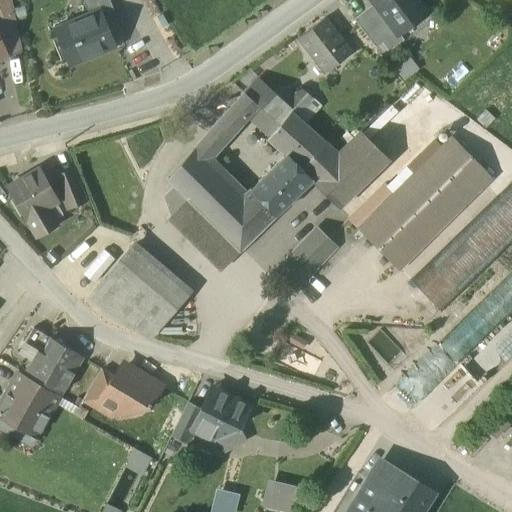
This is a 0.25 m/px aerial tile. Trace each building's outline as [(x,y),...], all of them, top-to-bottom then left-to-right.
[(0,0),(0,10),(3,19),(14,14),(10,0),(0,0)] [(82,0),(89,17),(100,12),(101,13),(113,8),(109,0),(82,0)] [(371,0),(374,3),(397,34),(398,33),(425,13),(414,0),(371,0)] [(384,40),(392,50),(404,40),(398,33),(397,34),(374,3),(353,19),(375,47),(384,40)] [(54,31),(68,65),(115,46),(101,13),(100,12),(89,17),(54,31)] [(0,20),(0,41),(6,55),(21,49),(14,14),(3,19),(0,20)] [(299,37),(324,71),(348,54),(323,20),(299,37)] [(419,68),(408,53),(392,65),(403,80),(419,68)] [(256,104),(279,124),(291,111),(292,112),(293,111),(258,79),(245,94),(256,104)] [(287,104),(298,115),(314,97),(316,95),(305,84),(287,104)] [(226,114),(238,125),(256,104),(245,94),(226,114)] [(314,97),(298,115),(306,122),(322,104),(314,97)] [(391,103),(361,131),(367,138),(397,110),(391,103)] [(287,154),(312,179),(338,153),(292,112),(291,111),(279,124),(268,138),(285,155),(287,154)] [(238,125),(226,114),(210,131),(222,142),(238,125)] [(167,179),(176,187),(239,250),(276,215),(250,189),(241,198),(204,161),(210,158),(223,143),(222,142),(210,131),(167,179)] [(361,131),(338,153),(312,179),(310,181),(338,209),(389,160),(367,138),(361,131)] [(433,135),(385,182),(395,192),(443,145),(433,135)] [(358,228),(399,270),(492,178),(450,137),(443,145),(395,192),(358,228)] [(250,189),(276,215),(310,181),(312,179),(287,154),(285,155),(250,189)] [(7,185),(36,236),(52,227),(42,211),(57,202),(37,168),(7,185)] [(52,176),(66,210),(87,201),(74,168),(52,176)] [(347,217),(358,228),(395,192),(385,182),(384,181),(347,217)] [(511,182),(410,281),(441,312),(511,243),(511,182)] [(221,268),(239,250),(176,187),(165,200),(171,219),(221,268)] [(317,228),(307,238),(327,256),(336,246),(317,228)] [(275,272),(294,290),(327,256),(307,238),(275,272)] [(190,290),(135,244),(90,297),(117,321),(149,338),(190,290)] [(105,247),(83,270),(96,283),(118,260),(105,247)] [(21,350),(34,358),(37,353),(41,356),(50,341),(51,340),(33,329),(21,350)] [(50,341),(41,356),(73,375),(82,360),(50,341)] [(313,371),(318,358),(286,347),(282,360),(313,371)] [(60,396),(73,375),(41,356),(37,353),(34,358),(24,375),(60,396)] [(451,367),(411,411),(432,430),(472,386),(451,367)] [(84,398),(98,407),(115,378),(115,377),(101,369),(84,398)] [(98,407),(111,415),(117,405),(129,412),(140,409),(143,405),(149,408),(161,387),(144,376),(144,375),(135,370),(124,373),(119,370),(115,377),(115,378),(98,407)] [(48,418),(60,396),(24,375),(19,371),(6,394),(48,418)] [(192,431),(211,440),(240,424),(250,406),(220,391),(212,387),(209,393),(201,408),(191,430),(192,431)] [(0,412),(38,436),(48,418),(6,394),(0,404),(0,412)] [(172,434),(187,441),(192,431),(191,430),(201,408),(188,402),(172,434)] [(38,436),(0,412),(0,419),(35,440),(38,436)] [(487,430),(495,438),(509,424),(501,416),(487,430)] [(152,458),(133,448),(123,466),(142,476),(152,458)] [(379,460),(368,478),(383,488),(388,491),(400,472),(379,460)] [(383,488),(372,507),(380,511),(418,511),(431,492),(400,472),(388,491),(383,488)] [(368,511),(372,507),(383,488),(368,478),(348,510),(350,511),(368,511)] [(269,482),(267,491),(284,495),(286,486),(269,482)] [(290,509),(295,488),(286,486),(284,495),(267,491),(264,503),(290,509)] [(234,511),(238,492),(215,487),(210,511),(214,511),(234,511)] [(120,511),(122,511),(106,503),(101,511),(120,511)]
